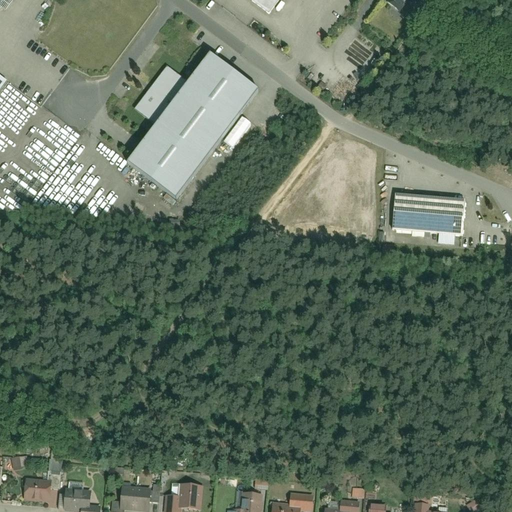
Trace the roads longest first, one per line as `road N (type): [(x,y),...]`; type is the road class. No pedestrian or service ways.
road 1 (unclassified): [(172,1),(334,122),(511,200)]
road 2 (unclassified): [(172,1),(82,117)]
